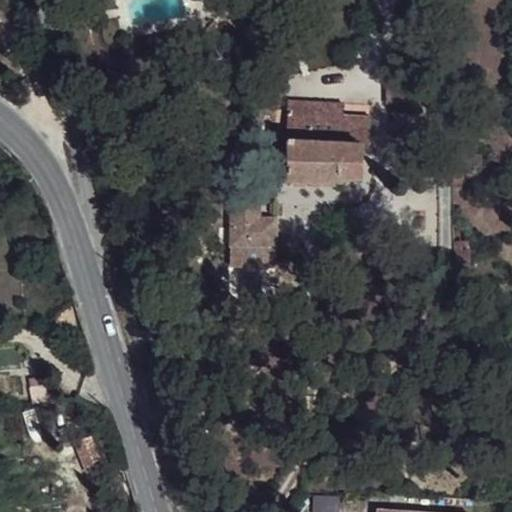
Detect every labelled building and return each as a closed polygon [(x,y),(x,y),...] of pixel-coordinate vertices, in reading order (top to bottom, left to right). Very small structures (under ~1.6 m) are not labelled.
[(428,66),(389,64),(388,100),(427,100),(428,66)] [(340,105),(285,104),(285,115),(341,117),(340,105)] [(341,117),(285,115),(284,144),(276,143),(276,177),(283,178),(283,180),(340,182),(341,178),(359,178),(360,147),(367,147),(368,118),(341,117)] [(256,176),(276,177),(276,143),(257,143),(256,176)] [(252,228),(252,209),(257,209),(257,193),(229,193),(228,241),(236,242),(235,228),(252,228)] [(275,243),(275,215),(257,213),(257,209),(252,209),(252,228),(235,228),(236,242),(275,243)] [(471,227),(457,226),(455,238),(471,235),(471,227)] [(471,267),(471,235),(455,238),(457,266),(471,267)]
